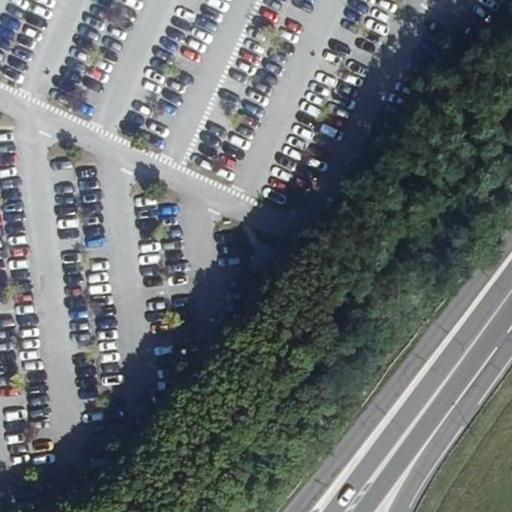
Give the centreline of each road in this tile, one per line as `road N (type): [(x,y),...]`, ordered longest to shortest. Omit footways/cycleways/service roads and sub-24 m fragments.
road 1 (primary): [(511,239),(294,511)]
road 2 (unknown): [(217,321),(110,448),(0,483)]
road 3 (secondary): [(511,293),(349,511)]
road 4 (primary): [(399,511),(511,312)]
road 5 (unknown): [(156,0),(90,138)]
